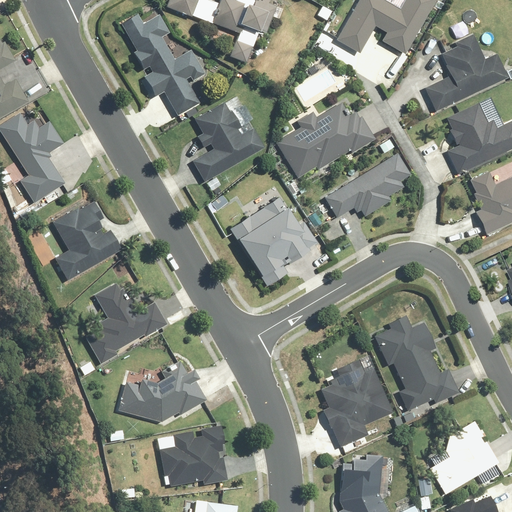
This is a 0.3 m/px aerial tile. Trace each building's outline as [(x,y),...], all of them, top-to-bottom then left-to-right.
[(230,0),(231,1),(228,0),(165,0),(163,7),(236,32),(228,55),(246,61),(253,38),(261,41),(274,0),(230,0)] [(372,24),(384,30),(378,41),(401,54),(431,0),(402,0),(398,7),(385,0),(354,0),(332,39),(356,52),(372,24)] [(318,6),(313,16),(324,21),(328,10),(318,6)] [(142,10),(120,22),(135,48),(129,52),(140,70),(146,67),(148,72),(137,78),(149,99),(160,93),(175,119),(197,106),(184,83),(200,74),(186,50),(171,59),(156,35),(168,28),(159,13),(148,19),(142,10)] [(448,76),(422,87),(433,110),(505,78),(494,54),(482,60),(470,33),(447,44),(449,49),(438,54),(448,76)] [(0,38),(0,118),(26,104),(15,82),(2,89),(0,84),(0,70),(14,63),(0,38)] [(342,97),(272,139),(294,176),(344,146),(346,151),(373,135),(360,114),(355,117),(342,97)] [(206,144),(209,149),(189,160),(200,180),(239,159),(251,152),(262,146),(250,124),(244,128),(240,130),(223,100),(191,117),(199,131),(193,133),(201,146),(206,144)] [(444,121),(454,145),(444,149),(454,174),(511,149),(511,123),(511,121),(495,127),(492,121),(484,124),(477,107),(444,121)] [(21,117),(0,130),(0,136),(26,178),(16,184),(29,204),(63,183),(45,154),(61,144),(48,123),(38,130),(33,123),(27,127),(21,117)] [(388,139),(376,147),(380,154),(392,147),(388,139)] [(398,154),(322,194),(332,213),(351,203),(357,213),(387,197),(386,195),(401,186),(397,178),(408,172),(398,154)] [(487,171),(466,181),(478,207),(470,211),(481,233),(511,219),(509,215),(511,213),(511,175),(494,184),(487,171)] [(281,200),(232,230),(265,285),(286,272),(280,262),(309,245),(315,241),(303,221),(296,225),(281,200)] [(94,201),(49,224),(64,251),(52,258),(63,280),(120,250),(94,201)] [(116,281),(89,295),(101,319),(80,330),(96,361),(166,324),(150,294),(129,305),(116,281)] [(387,329),(373,335),(385,362),(389,361),(401,387),(397,389),(405,406),(452,386),(445,368),(437,372),(426,347),(434,344),(420,314),(405,321),(403,315),(385,323),(387,329)] [(88,360),(76,367),(81,375),(93,369),(88,360)] [(321,387),(329,405),(320,410),(335,443),(364,430),(361,425),(391,411),(369,365),(360,369),(358,365),(333,376),(335,381),(321,387)] [(184,369),(157,383),(154,383),(123,374),(114,408),(155,420),(199,397),(184,369)] [(472,420),(437,439),(446,455),(427,465),(442,493),(464,481),(463,481),(496,463),(472,420)] [(172,444),(155,447),(162,486),(200,480),(201,484),(226,480),(219,441),(223,440),(220,426),(201,429),(203,439),(192,441),(190,430),(170,433),(172,444)] [(123,430),(103,433),(105,442),(124,439),(123,430)] [(338,463),(337,476),(337,509),(337,511),(384,511),(376,494),(379,457),(360,455),(359,460),(348,460),(348,463),(338,463)] [(133,488),(117,489),(118,499),(134,497),(133,488)] [(488,511),(495,508),(486,490),(441,511),(488,511)] [(427,496),(417,497),(418,509),(428,508),(427,496)] [(203,511),(234,511),(235,505),(204,502),(203,511)]
